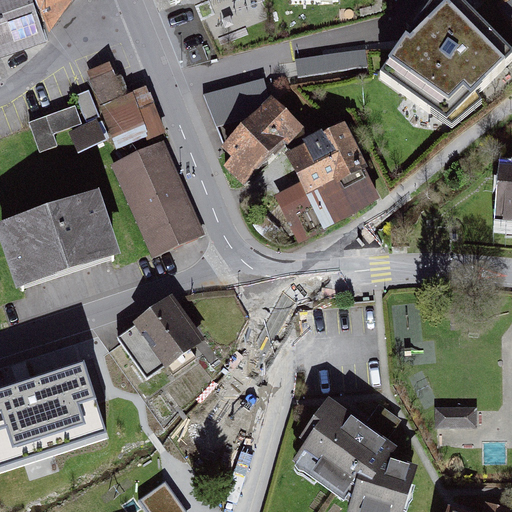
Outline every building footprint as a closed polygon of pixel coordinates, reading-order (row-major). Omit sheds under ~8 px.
[(0,0),(0,80),(1,80),(0,77),(0,65),(50,48),(31,0),(0,0)] [(108,3),(106,0),(40,0),(52,26),(108,3)] [(165,0),(176,25),(232,0),(165,0)] [(511,60),(511,56),(451,0),(431,0),(377,91),(439,139),(511,60)] [(267,84),(204,101),(221,133),(251,121),(269,104),(267,84)] [(155,98),(141,103),(136,88),(103,101),(119,143),(165,125),(155,98)] [(89,129),(104,124),(96,99),(81,104),(89,129)] [(248,190),(303,135),(273,106),(220,158),(248,190)] [(42,159),(59,153),(55,141),(84,130),(77,112),(31,129),(42,159)] [(81,160),(115,148),(107,126),(73,138),(81,160)] [(337,189),(364,175),(342,133),(278,167),(307,220),(344,201),(337,189)] [(118,171),(154,260),(205,239),(168,151),(118,171)] [(493,237),(511,237),(511,176),(498,176),(493,237)] [(39,293),(129,261),(105,196),(16,227),(39,293)] [(149,381),(211,340),(183,297),(121,338),(149,381)] [(0,472),(108,440),(85,362),(0,387),(0,472)] [(339,511),(403,511),(411,480),(388,474),(398,456),(386,450),(404,423),(381,407),(363,433),(327,409),(283,473),(339,511)] [(485,414),(436,414),(436,436),(485,436),(485,414)] [(167,476),(141,493),(154,511),(188,511),(190,511),(167,476)]
